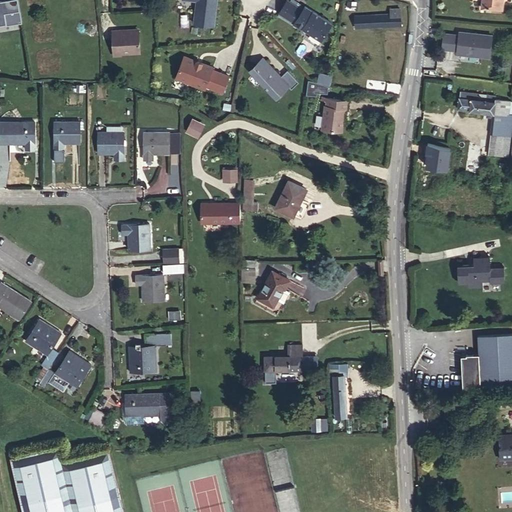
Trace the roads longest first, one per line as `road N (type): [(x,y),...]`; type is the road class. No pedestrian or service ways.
road 1 (tertiary): [(417,0),(393,209),(403,511)]
road 2 (unclassified): [(0,257),(81,306),(103,284),(94,204),(0,198)]
road 3 (unknown): [(398,171),(229,132),(209,144),(203,164),(224,195)]
